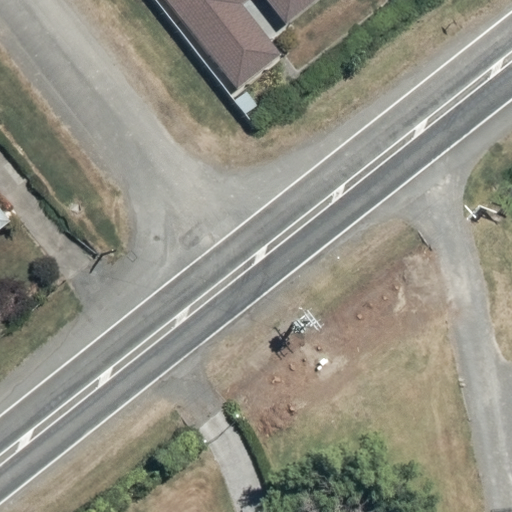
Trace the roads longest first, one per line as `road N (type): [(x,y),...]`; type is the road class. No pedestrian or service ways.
road 1 (tertiary): [(229,270),(511,58)]
road 2 (unclassified): [(229,270),(20,0)]
road 3 (tertiary): [(0,452),(229,270)]
